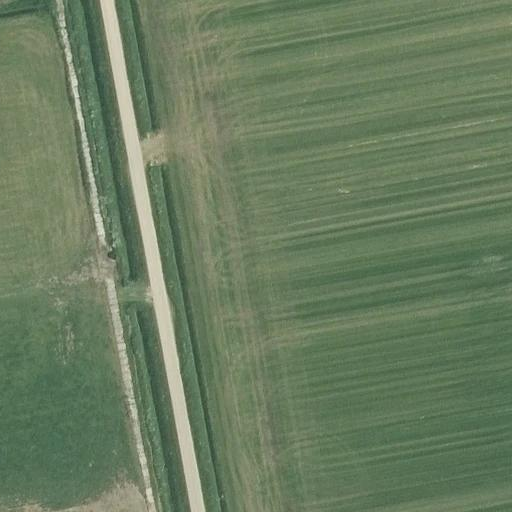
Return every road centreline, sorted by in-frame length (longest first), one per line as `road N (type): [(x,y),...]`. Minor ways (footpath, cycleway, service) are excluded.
road 1 (track): [(152,511),(59,0)]
road 2 (unclassified): [(196,511),(104,0)]
